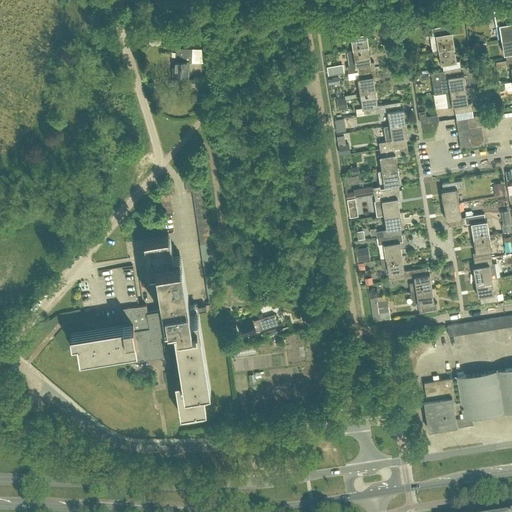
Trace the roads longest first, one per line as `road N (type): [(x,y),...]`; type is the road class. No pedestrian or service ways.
road 1 (residential): [(369,466),(363,423),(215,445),(118,443),(38,379)]
road 2 (tertiary): [(0,505),(252,509),(351,497)]
road 3 (tertiary): [(347,469),(201,484),(0,480)]
road 4 (residential): [(6,352),(162,162)]
road 5 (track): [(190,131),(205,139),(231,289),(245,302),(270,301)]
road 6 (residential): [(162,162),(118,19)]
road 7 (tertiary): [(511,443),(391,462)]
